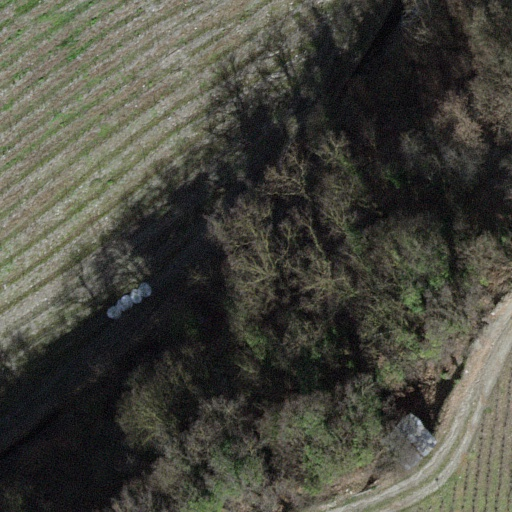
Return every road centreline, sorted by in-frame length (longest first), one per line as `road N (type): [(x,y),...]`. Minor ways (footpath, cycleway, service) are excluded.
road 1 (track): [(511,314),(395,481),(329,511)]
road 2 (track): [(168,317),(0,457)]
